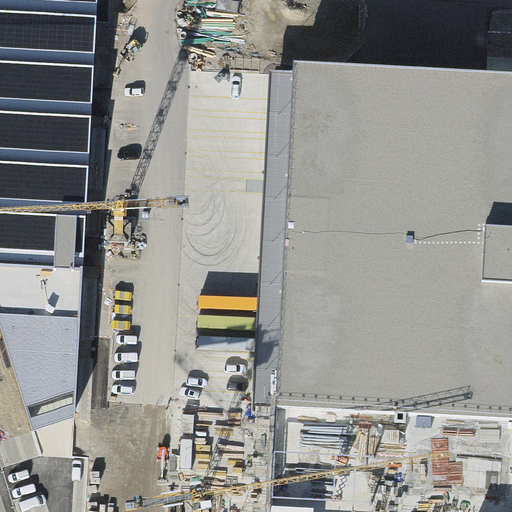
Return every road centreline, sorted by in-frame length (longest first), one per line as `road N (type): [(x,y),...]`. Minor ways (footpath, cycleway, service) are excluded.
road 1 (unknown): [(511,297),(89,279)]
road 2 (unknown): [(464,0),(470,99),(481,135),(511,178)]
